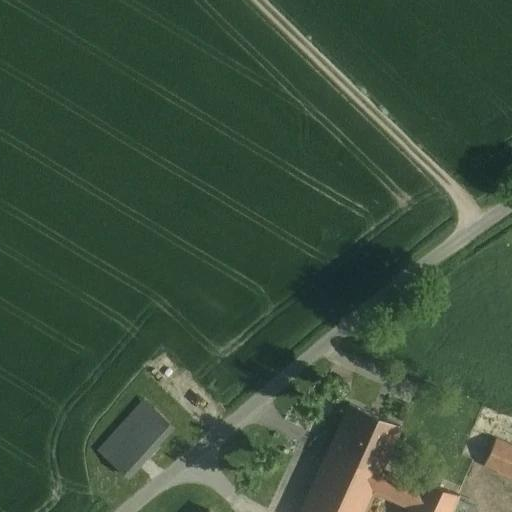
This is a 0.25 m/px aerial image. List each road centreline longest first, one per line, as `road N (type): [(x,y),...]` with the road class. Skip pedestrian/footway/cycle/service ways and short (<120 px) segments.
road 1 (unclassified): [(511,205),(225,407),(111,511)]
road 2 (track): [(254,0),(477,227)]
